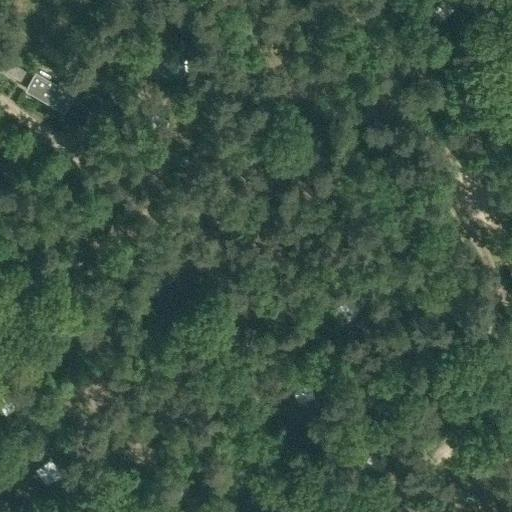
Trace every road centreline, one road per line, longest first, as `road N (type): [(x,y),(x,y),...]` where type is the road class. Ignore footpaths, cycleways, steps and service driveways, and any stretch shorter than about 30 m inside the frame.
road 1 (track): [(346,159),(112,98),(72,155)]
road 2 (track): [(344,24),(511,100)]
